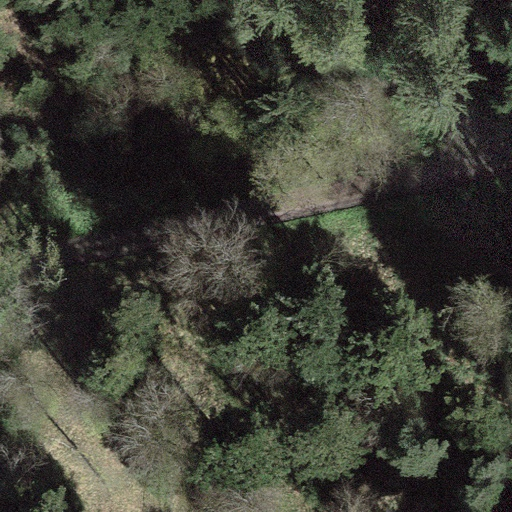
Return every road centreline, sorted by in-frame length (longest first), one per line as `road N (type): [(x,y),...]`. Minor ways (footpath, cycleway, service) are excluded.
road 1 (track): [(0,269),(511,149)]
road 2 (track): [(511,147),(264,0)]
